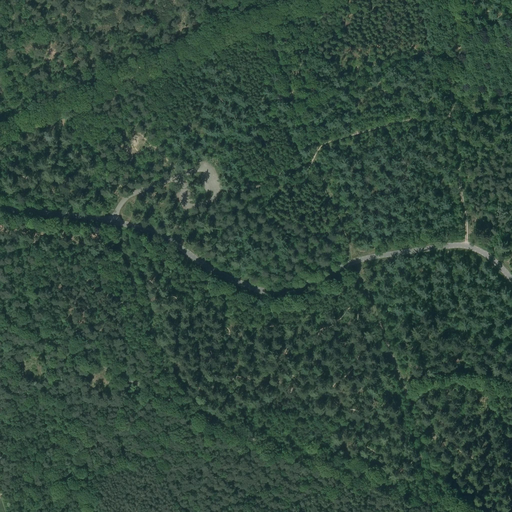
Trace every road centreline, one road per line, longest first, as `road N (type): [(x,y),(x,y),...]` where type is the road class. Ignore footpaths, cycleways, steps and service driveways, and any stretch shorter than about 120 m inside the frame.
road 1 (unclassified): [(0,209),(125,223),(221,273),(271,287),(371,256),(463,245),(489,256),(511,280)]
road 2 (track): [(0,132),(303,0)]
road 3 (unknown): [(235,434),(0,317)]
road 4 (unknown): [(0,495),(235,434)]
road 5 (unknown): [(443,511),(235,434)]
